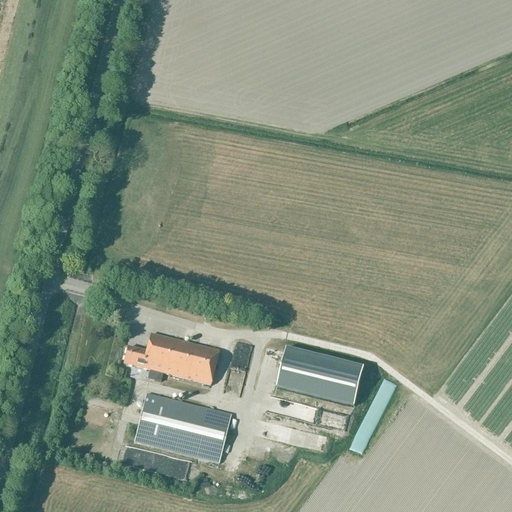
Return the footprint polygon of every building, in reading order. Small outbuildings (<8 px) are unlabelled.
[(219,353),(183,343),(150,335),(145,353),(127,348),(123,365),(212,387),(219,353)] [(231,346),(225,377),(237,380),(244,349),(231,346)] [(286,349),(276,388),(354,408),(364,369),(286,349)] [(234,395),(236,383),(220,380),(218,392),(234,395)] [(133,445),(219,466),(231,417),(145,395),(133,445)]
